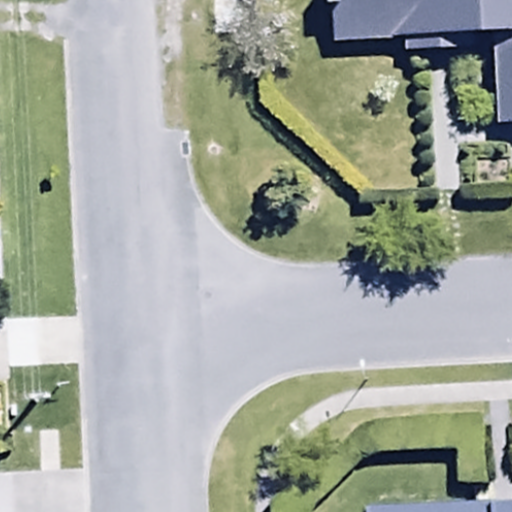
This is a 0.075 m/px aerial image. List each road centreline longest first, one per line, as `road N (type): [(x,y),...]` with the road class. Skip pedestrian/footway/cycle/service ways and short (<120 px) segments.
road 1 (residential): [(511,304),(143,324)]
road 2 (residential): [(127,0),(143,324)]
road 3 (residential): [(143,324),(153,511)]
